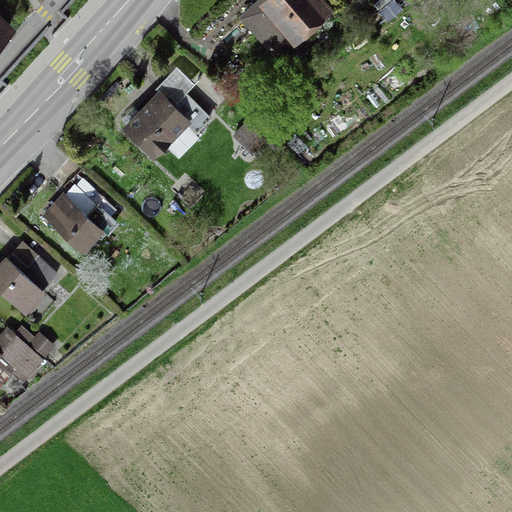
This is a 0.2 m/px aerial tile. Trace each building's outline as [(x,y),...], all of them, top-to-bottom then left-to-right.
[(255,0),(239,14),(276,56),(334,4),(330,0),(255,0)] [(388,21),(403,8),(395,0),(379,0),(374,6),(388,21)] [(0,32),(10,21),(0,12),(0,32)] [(155,85),(157,87),(122,123),(153,153),(164,143),(178,157),(203,133),(199,129),(212,116),(187,90),(195,82),(177,63),(155,85)] [(232,133),(252,152),(267,136),(248,117),(232,133)] [(65,190),(63,189),(43,212),(85,249),(103,229),(107,232),(118,219),(112,213),(115,210),(102,198),(105,194),(96,186),(95,188),(83,178),(78,184),(73,181),(65,190)] [(8,255),(6,252),(0,258),(0,285),(26,309),(59,271),(40,255),(41,254),(23,238),(8,255)] [(28,342),(35,334),(22,323),(15,331),(28,342)] [(0,331),(0,382),(1,384),(11,372),(22,382),(44,357),(28,342),(15,331),(7,324),(0,331)] [(56,344),(40,329),(35,334),(28,342),(44,357),(56,344)]
